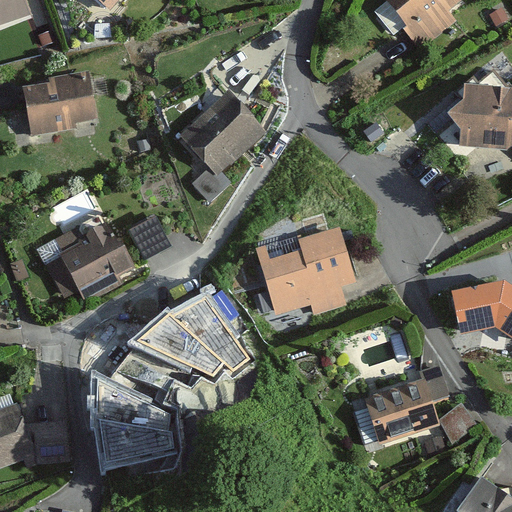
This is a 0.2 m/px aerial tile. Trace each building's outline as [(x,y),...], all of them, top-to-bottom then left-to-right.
[(21,0),(0,0),(0,25),(28,15),(21,0)] [(96,0),(109,11),(118,0),(96,0)] [(386,0),(387,1),(376,10),(395,33),(402,28),(414,42),(420,49),(454,21),(447,12),(461,0),(386,0)] [(50,85),(25,89),(28,104),(29,112),(32,135),(37,134),(75,129),(74,122),(94,119),(88,73),(49,78),(50,85)] [(511,90),(511,91),(466,87),(465,99),(448,116),(459,129),(458,146),(508,150),(508,145),(511,149),(511,90)] [(226,92),(180,136),(210,168),(193,184),(209,200),(229,182),(222,175),(266,133),(226,92)] [(43,174),(37,134),(32,135),(29,112),(0,116),(0,166),(5,179),(43,174)] [(156,220),(128,235),(144,264),(158,257),(172,249),(156,220)] [(117,275),(133,266),(121,243),(117,245),(106,224),(58,248),(86,301),(121,282),(117,275)] [(314,314),(346,304),(341,286),(354,282),(339,230),(300,241),(299,237),(257,249),(276,315),(312,304),(314,314)] [(511,289),(503,284),(452,295),(460,334),(495,326),(511,337),(511,289)] [(235,373),(251,361),(206,294),(168,312),(227,366),(235,373)] [(227,366),(168,312),(130,343),(136,345),(215,382),(223,371),(227,366)] [(136,345),(107,381),(150,404),(151,399),(161,403),(178,412),(251,408),(257,361),(234,378),(223,371),(215,382),(136,345)] [(420,372),(423,381),(430,401),(446,396),(436,366),(429,369),(420,372)] [(107,381),(93,373),(93,418),(170,433),(172,416),(150,404),(107,381)] [(423,381),(364,400),(379,445),(438,425),(430,401),(423,381)] [(16,405),(0,410),(0,466),(24,458),(24,465),(67,464),(66,423),(50,424),(23,425),(16,405)] [(477,427),(460,406),(439,424),(451,447),(477,427)] [(170,433),(93,418),(102,471),(176,454),(170,433)] [(511,511),(511,501),(481,480),(458,511),(511,511)]
